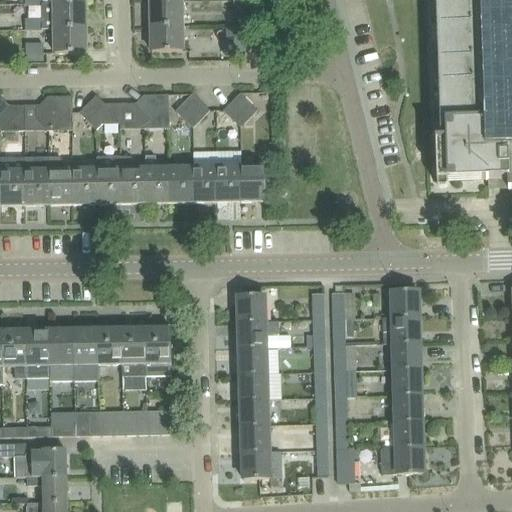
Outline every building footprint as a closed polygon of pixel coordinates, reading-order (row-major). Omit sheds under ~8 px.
[(511,0),(443,0),(444,1),(436,2),(436,4),(444,4),(444,19),(438,19),(437,17),(436,17),(437,41),(438,41),(438,39),(445,39),(446,70),(439,71),(439,69),(438,69),(439,92),(440,92),(440,91),(447,90),(447,105),(439,105),(439,108),(448,108),(448,123),(441,123),(441,121),(440,121),(441,140),(435,140),(435,142),(436,142),(437,164),(446,164),(447,182),(508,180),(508,190),(509,190),(511,190),(511,181),(511,0)] [(245,2),(234,2),(234,12),(235,19),(245,19),(245,2)] [(152,28),(183,28),(182,3),(151,4),(152,28)] [(86,30),(86,5),(55,5),(42,5),(42,7),(42,20),(25,20),(25,32),(42,32),(42,30),(55,30),(86,30)] [(152,54),(183,53),(183,28),(152,28),(152,54)] [(235,28),(235,38),(235,53),(246,52),(245,36),(245,28),(235,28)] [(56,56),(87,55),(86,30),(55,30),(56,56)] [(43,45),(27,45),(27,56),(28,56),(28,62),(43,62),(43,56),(43,45)] [(249,122),(258,112),(241,95),(231,105),(249,122)] [(161,113),(162,113),(169,113),(169,96),(145,97),(161,113)] [(185,122),(202,104),(193,96),(177,113),(185,122)] [(153,122),(161,113),(145,97),(136,106),(153,122)] [(49,98),(41,107),(58,124),(73,124),(73,115),(73,98),(67,98),(49,98)] [(105,106),(97,98),(80,115),(89,124),(105,106)] [(0,118),(10,107),(5,103),(1,99),(0,100),(0,118)] [(194,130),(210,112),(202,104),(185,122),(194,130)] [(241,129),(249,122),(231,105),(224,112),(241,129)] [(105,106),(89,124),(94,129),(97,132),(103,126),(120,126),(120,106),(117,106),(105,106)] [(136,106),(127,114),(145,131),(153,122),(136,106)] [(10,107),(0,118),(0,131),(2,133),(26,133),(26,119),(25,108),(25,107),(10,107)] [(36,107),(25,107),(26,119),(36,119),(36,107)] [(41,107),(36,107),(36,119),(49,133),(58,124),(41,107)] [(26,119),(26,133),(49,133),(36,119),(26,119)] [(58,124),(49,133),(73,133),(73,124),(58,124)] [(50,207),(74,207),(73,170),(73,167),(64,167),(60,158),(49,159),(49,171),(50,207)] [(98,207),(122,206),(121,170),(121,158),(97,159),(97,171),(98,207)] [(136,170),(136,165),(131,158),(121,158),(121,170),(122,206),(146,206),(145,170),(136,170)] [(156,169),(155,158),(146,158),(146,170),(145,170),(146,206),(170,205),(169,169),(156,169)] [(2,208),(26,208),(25,171),(25,159),(17,159),(1,160),(1,173),(2,208)] [(26,208),(50,207),(49,171),(49,159),(25,159),(25,171),(26,208)] [(266,205),(266,166),(264,166),(264,168),(241,168),(242,204),(265,204),(265,205),(266,205)] [(218,204),(242,204),(241,168),(217,169),(218,204)] [(170,205),(194,205),(193,169),(169,169),(170,205)] [(194,205),(218,204),(217,169),(193,169),(194,205)] [(97,171),(73,171),(74,207),(98,207),(97,171)] [(393,320),(420,319),(419,293),(392,294),(393,320)] [(344,296),(333,296),(334,322),(353,321),(353,320),(356,320),(355,295),(344,296)] [(239,325),(266,324),(265,298),(238,298),(239,325)] [(325,302),(312,302),(313,323),(325,322),(325,302)] [(384,346),(394,346),(420,345),(420,319),(393,320),(384,320),(384,346)] [(334,348),(346,348),(346,339),(354,338),(353,321),(334,322),(334,348)] [(240,351),(267,350),(266,337),(279,337),(279,324),(266,324),(239,325),(240,351)] [(313,337),(307,337),(307,349),(314,349),(326,348),(325,328),(313,328),(313,337)] [(170,330),(146,330),(147,378),(172,378),(171,329),(170,329),(170,330)] [(146,330),(122,331),(123,368),(123,379),(147,378),(146,330)] [(98,331),(74,332),(75,367),(75,383),(99,383),(99,376),(99,367),(98,331)] [(122,331),(98,331),(99,367),(99,368),(123,368),(122,331)] [(26,332),(2,333),(3,369),(3,370),(15,370),(15,380),(27,380),(26,332)] [(26,332),(27,380),(51,380),(51,368),(50,332),(26,332)] [(51,380),(50,380),(50,384),(51,384),(75,383),(75,367),(74,332),(50,332),(51,380)] [(395,372),(421,371),(420,345),(394,346),(395,372)] [(346,348),(335,348),(335,374),(347,374),(347,373),(346,355),(356,354),(356,347),(346,348)] [(241,377),(268,376),(267,350),(240,351),(241,377)] [(326,354),(314,354),(314,359),(315,375),(327,374),(326,354)] [(396,398),(422,397),(421,371),(395,372),(396,398)] [(347,374),(335,374),(336,400),(348,400),(347,374)] [(268,376),(241,377),(242,403),(268,402),(282,402),(281,376),(280,376),(268,376)] [(327,380),(315,380),(315,401),(327,400),(327,380)] [(397,424),(423,423),(422,397),(396,398),(397,424)] [(348,400),(336,400),(337,426),(348,426),(348,400)] [(242,429),(269,428),(268,402),(242,403),(242,429)] [(328,406),(315,407),(316,427),(328,426),(328,406)] [(127,438),(139,437),(138,413),(127,414),(127,438)] [(139,437),(151,437),(150,413),(138,413),(139,437)] [(151,437),(162,437),(162,413),(150,413),(151,437)] [(162,437),(173,437),(173,413),(162,413),(162,437)] [(77,438),(90,438),(90,414),(76,414),(77,438)] [(90,438),(103,438),(102,414),(90,414),(90,438)] [(103,438),(116,438),(115,414),(102,414),(103,438)] [(116,438),(127,438),(127,414),(115,414),(116,438)] [(397,450),(423,449),(423,423),(397,424),(397,450)] [(328,426),(316,427),(316,438),(317,453),(329,452),(328,426)] [(348,426),(337,426),(338,452),(349,452),(348,426)] [(52,429),(52,438),(64,438),(64,439),(77,438),(76,427),(52,427),(52,429)] [(269,428),(242,429),(243,455),(270,454),(269,428)] [(28,430),(15,430),(15,439),(27,439),(29,439),(29,429),(28,430)] [(52,429),(39,429),(39,439),(52,438),(52,429)] [(27,446),(1,446),(1,459),(17,459),(17,480),(28,480),(67,479),(67,455),(67,452),(43,453),(32,453),(32,455),(32,456),(27,456),(27,446)] [(383,477),(424,476),(423,449),(397,450),(382,451),(383,477)] [(329,452),(317,453),(318,479),(329,479),(329,452)] [(349,452),(338,452),(339,486),(350,486),(350,494),(361,493),(361,489),(361,486),(355,486),(354,460),(361,460),(361,452),(349,452)] [(244,481),(271,481),(270,454),(243,455),(244,481)] [(68,505),(67,479),(28,480),(28,487),(44,487),(44,505),(68,505)] [(311,479),(301,479),(301,489),(310,489),(311,479)] [(283,480),(271,481),(271,492),(283,492),(283,480)]
